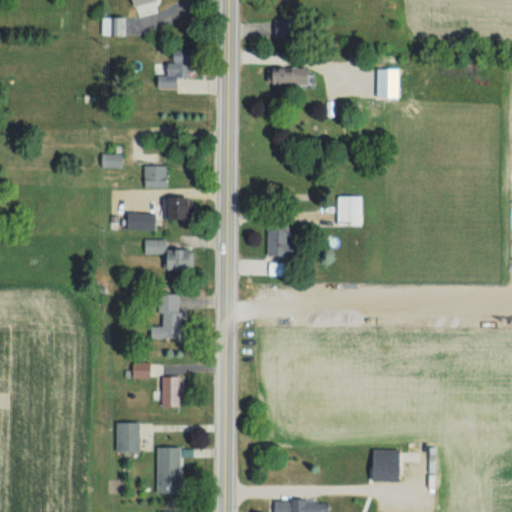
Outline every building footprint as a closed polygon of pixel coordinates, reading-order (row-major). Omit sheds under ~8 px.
[(160,0),(137,8),(134,0),(160,0)] [(334,19),(358,19),(358,2),(334,2),(334,19)] [(103,18),(130,18),(130,36),(103,36),(103,18)] [(301,39),(301,21),(276,21),(276,39),(301,39)] [(152,88),(152,51),(203,51),(204,87),(152,88)] [(279,86),(314,86),(314,68),(279,68),(279,86)] [(105,153),(126,154),(125,168),(104,167),(105,153)] [(145,165),(170,165),(171,185),(146,185),(145,165)] [(366,225),(366,196),(342,196),(342,225),(366,225)] [(161,198),(192,198),(192,220),(162,220),(161,198)] [(128,212),(159,213),(158,230),(128,229),(128,212)] [(271,257),(298,257),(298,225),(271,225),(271,257)] [(145,238),(169,239),(169,250),(195,250),(194,270),(165,269),(165,255),(145,254),(145,238)] [(181,292),(182,335),(165,336),(165,292),(181,292)] [(133,362),(151,362),(151,376),(133,376),(133,362)] [(162,376),(182,375),(183,404),(163,405),(162,376)] [(119,422),(141,422),(140,451),(119,451),(119,422)] [(158,448),(184,448),(184,491),(158,491),(158,448)] [(405,448),(374,448),(374,480),(405,480),(405,448)] [(329,511),(329,499),(276,499),(276,511),(329,511)]
